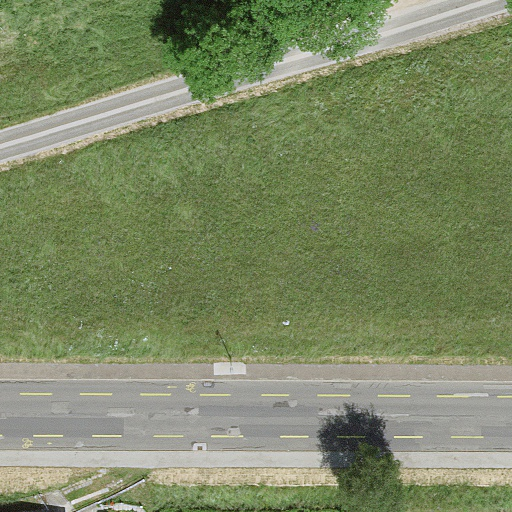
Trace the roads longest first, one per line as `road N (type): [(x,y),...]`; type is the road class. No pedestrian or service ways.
road 1 (residential): [(0,146),(495,0)]
road 2 (secondary): [(511,415),(0,415)]
